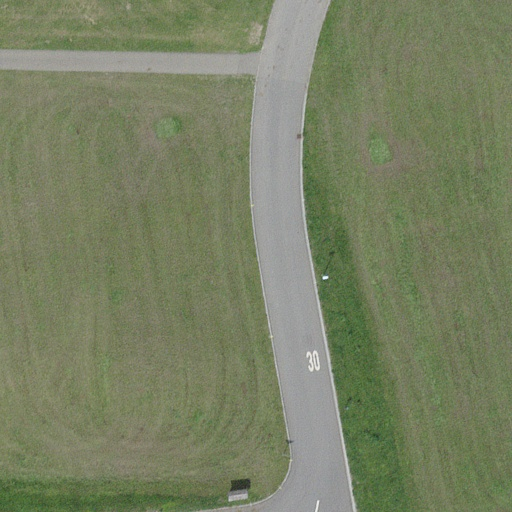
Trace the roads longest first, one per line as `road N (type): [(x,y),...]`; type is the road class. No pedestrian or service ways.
road 1 (residential): [(326,511),(290,307),(279,189),(282,64),(302,0)]
road 2 (track): [(0,60),(282,64)]
